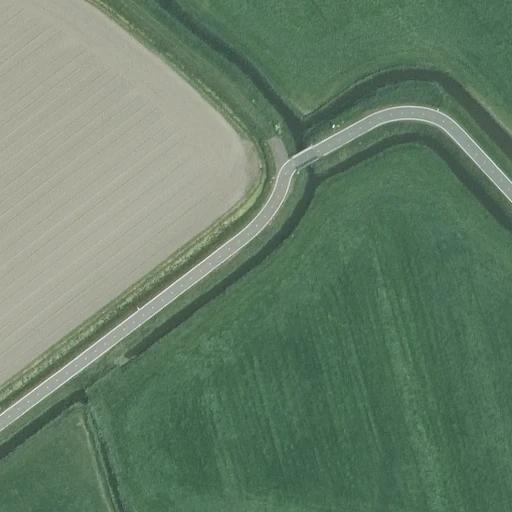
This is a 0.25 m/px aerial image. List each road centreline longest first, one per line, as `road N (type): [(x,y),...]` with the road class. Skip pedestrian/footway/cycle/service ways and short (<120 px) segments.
road 1 (unclassified): [(0,419),(254,227),(292,165)]
road 2 (track): [(284,170),(258,117),(118,0)]
